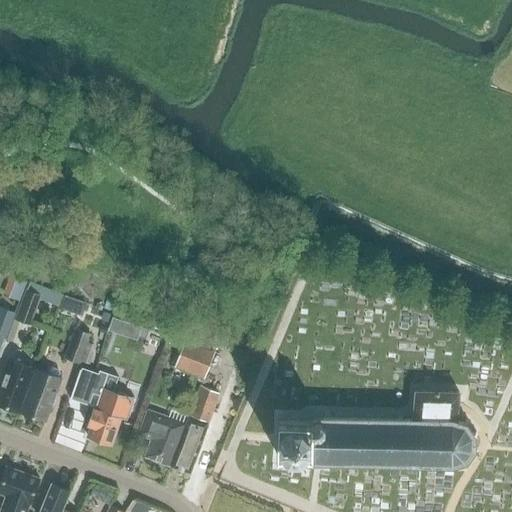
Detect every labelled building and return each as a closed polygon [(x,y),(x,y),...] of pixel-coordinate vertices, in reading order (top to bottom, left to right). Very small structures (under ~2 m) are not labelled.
[(226,280),(223,258),(182,263),(184,285),(226,280)] [(41,295),(24,289),(13,319),(29,325),(41,295)] [(0,337),(5,339),(15,313),(0,307),(0,337)] [(100,320),(108,322),(111,314),(103,311),(100,320)] [(214,352),(206,349),(218,319),(195,311),(174,367),(204,378),(214,352)] [(112,315),(107,328),(117,331),(121,318),(112,315)] [(74,327),(63,357),(79,364),(80,362),(87,343),(91,334),(74,327)] [(0,404),(19,412),(35,369),(9,359),(0,382),(0,404)] [(58,377),(60,374),(58,370),(51,367),(48,369),(46,373),(35,369),(19,412),(45,422),(61,378),(58,377)] [(80,370),(70,399),(71,399),(72,397),(90,403),(93,394),(99,396),(95,408),(93,408),(86,426),(90,427),(87,436),(112,445),(121,418),(127,420),(134,398),(113,391),(118,377),(99,370),(97,376),(80,370)] [(190,473),(218,393),(200,386),(170,466),(190,473)] [(477,450),(473,449),(473,435),(477,434),(476,432),(472,433),(465,424),(468,421),(466,419),(463,422),(456,420),(459,392),(415,391),(413,419),(324,418),(324,426),(324,427),(324,428),(323,428),(322,429),(321,429),(319,429),(319,434),(313,437),(313,458),(310,457),(310,461),(318,462),(340,462),(340,466),(343,466),(343,462),(358,463),(358,467),(361,467),(361,463),(376,463),(376,467),(379,467),(379,463),(394,464),(394,468),(396,468),(396,464),(412,464),(412,468),(414,468),(414,464),(430,465),(430,469),(433,469),(433,465),(448,465),(448,469),(451,469),(451,465),(463,462),(466,465),(468,464),(466,461),(472,451),(476,452),(477,450)] [(169,466),(185,425),(147,411),(138,435),(151,439),(144,456),(169,466)] [(324,426),(324,418),(315,418),(311,422),(278,421),(278,438),(277,456),(310,457),(313,458),(313,437),(319,434),(319,429),(321,429),(322,429),(323,428),(324,428),(324,427),(324,426)] [(29,504),(39,479),(6,467),(0,483),(0,492),(7,495),(0,511),(20,511),(24,502),(29,504)] [(60,511),(69,491),(51,484),(39,511),(60,511)] [(137,499),(130,511),(147,511),(151,507),(137,499)]
